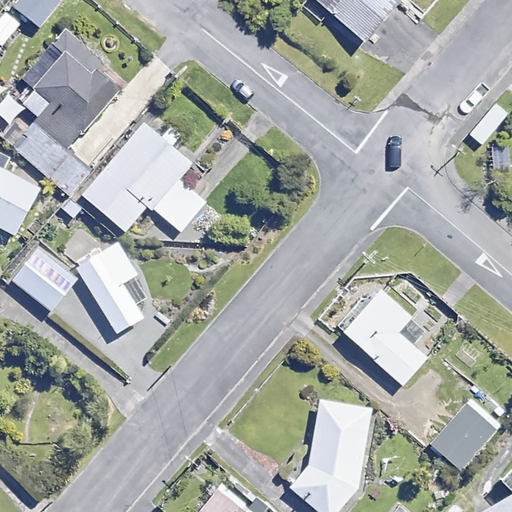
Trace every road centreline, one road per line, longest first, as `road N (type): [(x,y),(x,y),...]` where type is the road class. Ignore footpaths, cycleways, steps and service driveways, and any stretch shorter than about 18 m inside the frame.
road 1 (residential): [(83,511),(378,167)]
road 2 (residential): [(147,0),(378,167)]
road 3 (residential): [(378,167),(511,12)]
road 4 (residential): [(378,167),(511,286)]
